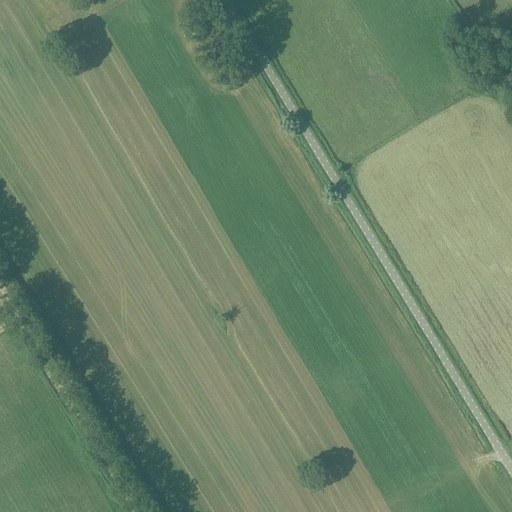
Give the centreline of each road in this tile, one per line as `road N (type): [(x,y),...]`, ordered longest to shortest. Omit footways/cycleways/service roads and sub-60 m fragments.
road 1 (unclassified): [(511,469),(225,0)]
road 2 (track): [(0,285),(140,511)]
